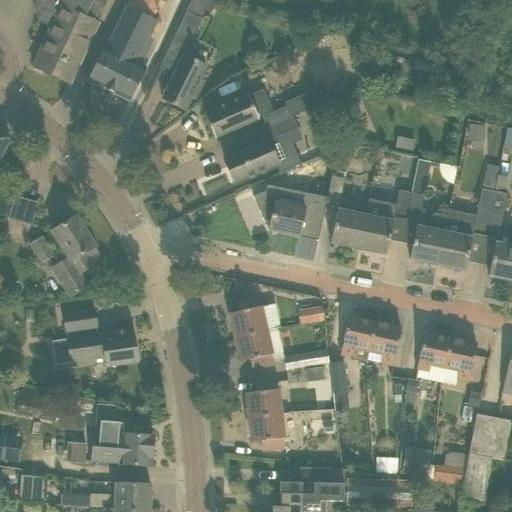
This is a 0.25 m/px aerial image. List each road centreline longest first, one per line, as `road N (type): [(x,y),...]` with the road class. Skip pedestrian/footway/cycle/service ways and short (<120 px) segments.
road 1 (residential): [(511,317),(197,253),(150,261)]
road 2 (tertiary): [(199,511),(178,333),(150,261)]
road 3 (tertiary): [(150,261),(88,159),(10,100)]
